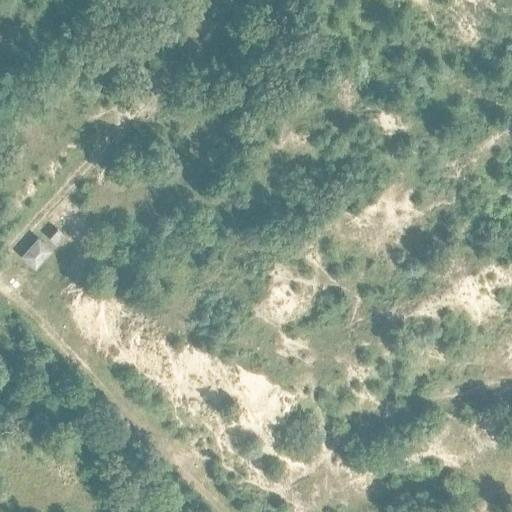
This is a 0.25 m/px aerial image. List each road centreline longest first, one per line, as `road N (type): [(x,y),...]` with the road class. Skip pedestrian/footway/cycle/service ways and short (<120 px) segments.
road 1 (track): [(0,265),(227,0)]
road 2 (track): [(231,511),(187,452),(0,270)]
